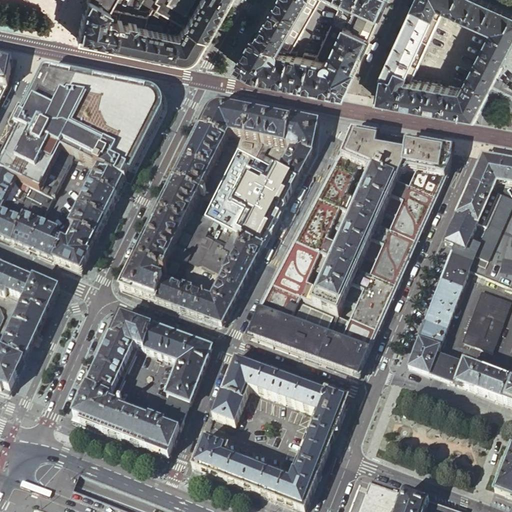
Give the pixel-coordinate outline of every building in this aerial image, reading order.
[(108,8),(92,0),(83,0),(82,3),(80,11),(78,21),(76,31),(76,33),(75,38),(82,39),(93,41),(105,44),(111,45),(119,11),(108,8)] [(92,0),(108,8),(112,0),(92,0)] [(143,0),(153,5),(204,34),(224,0),(143,0)] [(279,47),(292,49),(319,0),(273,0),(255,33),(279,47)] [(348,19),(356,0),(326,0),(339,7),(336,13),(348,19)] [(356,0),(348,19),(346,25),(371,36),(387,0),(356,0)] [(467,75),(489,86),(511,40),(511,10),(488,0),(414,0),(413,4),(441,17),(445,7),(492,28),(467,75)] [(413,4),(391,51),(419,64),(441,17),(413,4)] [(204,34),(153,5),(146,17),(139,51),(147,52),(160,55),(164,56),(175,58),(178,59),(181,59),(185,58),(188,57),(193,53),(194,52),(204,34)] [(139,51),(146,17),(119,11),(111,45),(126,48),(136,50),(139,51)] [(336,13),(332,22),(344,28),(346,25),(348,19),(336,13)] [(332,22),(326,35),(348,45),(363,53),(371,36),(346,25),(344,28),(332,22)] [(259,75),(291,82),(296,55),(297,50),(292,49),(279,47),(255,33),(237,64),(251,72),(259,75)] [(303,56),(297,83),(345,93),(349,85),(363,53),(348,45),(326,35),(317,54),(304,52),(303,56)] [(377,98),(437,109),(441,84),(412,78),(419,64),(391,51),(381,74),(377,98)] [(296,55),(291,82),(297,83),(303,56),(296,55)] [(0,89),(7,91),(13,66),(4,64),(0,63),(0,89)] [(172,80),(173,65),(159,64),(158,79),(172,80)] [(43,75),(0,161),(0,175),(54,202),(75,160),(100,172),(127,185),(157,124),(162,114),(162,110),(162,107),(161,103),(160,100),(157,97),(154,95),(152,94),(47,73),(46,73),(44,74),(43,75)] [(490,87),(489,86),(467,75),(461,87),(448,85),(444,110),(452,112),(476,116),(487,94),(490,87)] [(444,110),(448,85),(441,84),(437,109),(444,110)] [(208,117),(200,133),(239,152),(245,144),(251,114),(231,110),(224,109),(221,109),(217,110),(212,113),(210,114),(208,117)] [(256,161),(262,150),(263,147),(285,152),(292,123),(279,120),(251,114),(245,144),(239,152),(256,161)] [(292,153),(281,174),(299,184),(313,157),(318,128),(292,123),(285,152),(286,152),(292,153)] [(239,152),(200,133),(193,147),(185,164),(223,183),(239,152)] [(339,319),(345,305),(357,310),(350,324),(378,337),(397,293),(405,276),(419,243),(442,192),(447,180),(448,176),(451,165),(453,153),(352,135),(272,288),(272,290),(339,319)] [(266,152),(262,150),(256,161),(276,171),(278,166),(263,158),(266,152)] [(212,205),(204,220),(213,225),(233,235),(244,241),(264,251),(289,203),(299,184),(281,174),(276,171),(256,161),(239,152),(223,183),(212,205)] [(511,163),(482,158),(471,184),(491,193),(495,183),(511,186),(511,163)] [(174,186),(201,199),(212,205),(223,183),(185,164),(174,186)] [(127,185),(100,172),(92,188),(119,201),(127,185)] [(54,202),(0,175),(0,242),(12,247),(24,219),(31,205),(48,213),(54,202)] [(448,264),(469,272),(511,289),(511,186),(495,183),(491,193),(501,197),(487,229),(479,247),(474,258),(454,249),(448,264)] [(471,184),(457,216),(478,225),(487,229),(501,197),(491,193),(471,184)] [(160,214),(158,217),(196,236),(205,241),(213,225),(204,220),(193,214),(201,199),(174,186),(160,214)] [(115,209),(119,201),(92,188),(88,195),(115,209)] [(115,209),(88,195),(80,211),(107,224),(115,209)] [(29,254),(41,226),(48,213),(31,205),(24,219),(12,247),(19,250),(29,254)] [(98,242),(107,224),(80,211),(71,229),(98,242)] [(445,245),(454,249),(474,258),(479,247),(470,243),(471,240),(478,225),(457,216),(445,245)] [(167,277),(173,281),(178,283),(181,279),(183,280),(188,271),(185,270),(190,261),(192,256),(187,253),(196,236),(158,217),(148,236),(140,252),(136,262),(163,275),(164,273),(168,275),(167,277)] [(487,229),(478,225),(471,240),(470,243),(479,247),(487,229)] [(38,258),(50,230),(41,226),(29,254),(33,256),(38,258)] [(71,229),(67,237),(73,240),(69,247),(90,257),(98,242),(71,229)] [(54,265),(66,237),(50,230),(38,258),(45,261),(54,265)] [(224,250),(236,256),(244,241),(233,235),(224,250)] [(192,256),(190,261),(201,267),(213,244),(205,241),(196,236),(187,253),(192,256)] [(73,240),(67,237),(66,237),(54,265),(64,269),(81,276),(90,257),(69,247),(73,240)] [(236,256),(256,266),(264,251),(244,241),(236,256)] [(239,298),(256,266),(236,256),(224,250),(213,244),(201,267),(221,277),(217,286),(219,287),(219,288),(239,298)] [(156,305),(164,284),(159,282),(162,278),(163,275),(136,262),(131,270),(126,281),(121,292),(156,305)] [(448,264),(441,283),(462,291),(469,272),(448,264)] [(0,268),(0,296),(4,298),(6,294),(14,275),(11,273),(0,268)] [(163,275),(162,278),(172,283),(173,281),(167,277),(168,275),(164,273),(163,275)] [(26,303),(35,284),(30,282),(20,277),(14,275),(6,294),(26,303)] [(425,326),(446,333),(462,291),(441,283),(425,326)] [(58,294),(35,284),(26,303),(15,327),(38,337),(58,294)] [(195,320),(204,297),(203,297),(202,298),(191,294),(192,292),(184,289),(183,291),(164,284),(156,305),(195,320)] [(236,305),(239,298),(219,288),(215,294),(236,305)] [(339,319),(272,290),(259,313),(249,340),(320,366),(329,341),(330,339),(339,319)] [(205,298),(204,297),(195,320),(223,330),(236,305),(215,294),(212,302),(205,299),(205,298)] [(479,302),(494,307),(496,299),(482,294),(479,302)] [(496,299),(494,307),(508,313),(511,305),(496,299)] [(491,314),(494,307),(479,302),(476,309),(491,314)] [(508,313),(494,307),(491,314),(505,320),(508,313)] [(476,309),(473,316),(488,322),(491,314),(476,309)] [(488,322),(502,327),(505,320),(491,314),(488,322)] [(473,316),(466,335),(478,339),(474,349),(492,355),(502,327),(488,322),(473,316)] [(138,352),(144,354),(153,331),(122,319),(101,362),(127,375),(138,352)] [(371,353),(378,337),(350,324),(342,344),(330,339),(329,341),(320,366),(359,381),(371,353)] [(419,342),(440,350),(446,333),(425,326),(419,342)] [(24,366),(38,337),(15,327),(2,356),(24,366)] [(153,331),(144,354),(181,368),(181,369),(191,345),(178,340),(172,338),(165,335),(153,331)] [(478,339),(466,335),(463,344),(474,349),(478,339)] [(429,378),(437,357),(440,350),(419,342),(408,370),(429,378)] [(181,369),(181,368),(180,372),(178,371),(166,399),(170,400),(190,408),(212,353),(191,345),(181,369)] [(24,366),(2,356),(0,359),(0,395),(9,399),(24,366)] [(429,378),(447,385),(455,364),(437,357),(429,378)] [(222,397),(244,406),(250,393),(257,396),(266,373),(236,361),(222,397)] [(127,375),(101,362),(98,369),(124,381),(127,375)] [(457,389),(465,368),(455,364),(447,385),(457,389)] [(504,406),(511,385),(465,368),(457,389),(504,406)] [(87,392),(113,404),(114,404),(124,381),(98,369),(87,392)] [(266,373),(257,396),(285,407),(290,395),(291,396),(296,384),(266,373)] [(294,410),(303,387),(296,384),(291,396),(290,395),(285,407),(294,410)] [(350,404),(303,387),(294,410),(317,418),(297,467),(321,476),(350,404)] [(124,445),(136,416),(112,406),(113,404),(87,392),(72,424),(79,427),(124,445)] [(222,397),(212,420),(235,429),(244,406),(222,397)] [(190,408),(170,400),(163,416),(184,424),(190,408)] [(180,434),(159,425),(136,416),(124,445),(169,462),(176,444),(180,434)] [(163,416),(159,425),(180,434),(184,424),(163,416)] [(214,445),(204,441),(200,450),(211,454),(214,445)] [(211,454),(200,450),(192,471),(226,485),(235,462),(225,458),(226,455),(228,451),(214,445),(211,454)] [(497,484),(494,493),(511,500),(511,448),(507,459),(505,458),(495,483),(497,484)] [(268,475),(269,472),(235,459),(235,462),(226,485),(259,498),(268,475)] [(295,511),(306,511),(321,476),(297,467),(291,483),(285,481),(276,504),(295,511)] [(285,481),(268,475),(259,498),(276,504),(285,481)] [(445,511),(403,497),(397,511),(445,511)]
